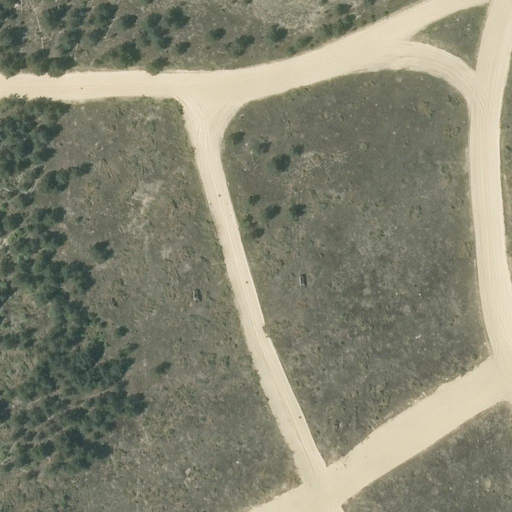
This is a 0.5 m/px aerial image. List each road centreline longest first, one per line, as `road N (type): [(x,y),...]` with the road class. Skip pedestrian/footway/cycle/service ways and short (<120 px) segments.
road 1 (track): [(458,0),(275,78),(0,86)]
road 2 (track): [(334,511),(246,299),(181,85)]
road 3 (track): [(511,359),(495,302),(484,207),(484,122),(511,0)]
road 4 (track): [(511,377),(313,511)]
